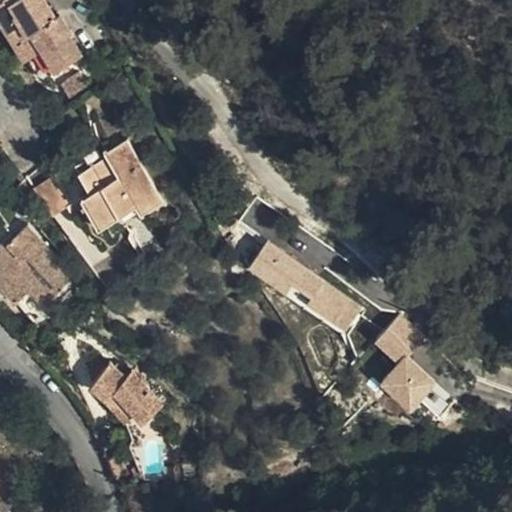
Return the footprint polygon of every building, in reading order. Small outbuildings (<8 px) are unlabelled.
[(17,7),(2,15),(0,16),(31,74),(35,72),(48,96),(90,70),(77,47),(79,46),(69,26),(63,30),(46,0),(41,0),(23,11),(20,5),(17,7)] [(0,0),(0,11),(2,15),(17,7),(13,0),(0,0)] [(109,231),(115,243),(129,235),(142,227),(147,235),(171,221),(133,155),(109,168),(113,174),(86,189),(99,213),(90,220),(99,237),(109,231)] [(69,192),(46,208),(67,238),(87,224),(69,192)] [(105,249),(115,243),(109,231),(99,237),(105,249)] [(129,235),(115,243),(121,256),(136,247),(129,235)] [(269,243),(250,270),(285,295),(291,286),(311,300),(307,305),(346,332),(363,308),(269,243)] [(30,246),(0,267),(0,279),(13,298),(20,295),(32,310),(39,319),(47,312),(53,319),(72,303),(30,246)] [(0,279),(0,296),(5,303),(19,321),(32,310),(20,295),(13,298),(0,279)] [(402,313),(374,342),(399,365),(379,387),(410,417),(438,387),(408,359),(428,338),(402,313)] [(91,391),(101,380),(91,371),(81,383),(91,391)] [(88,395),(100,408),(109,398),(129,418),(140,429),(148,420),(155,412),(158,409),(126,377),(119,384),(106,373),(101,380),(91,391),(88,395)] [(109,398),(100,408),(97,412),(117,432),(129,418),(109,398)] [(161,423),(155,412),(148,420),(153,429),(161,423)] [(103,474),(116,491),(139,481),(127,460),(103,474)]
